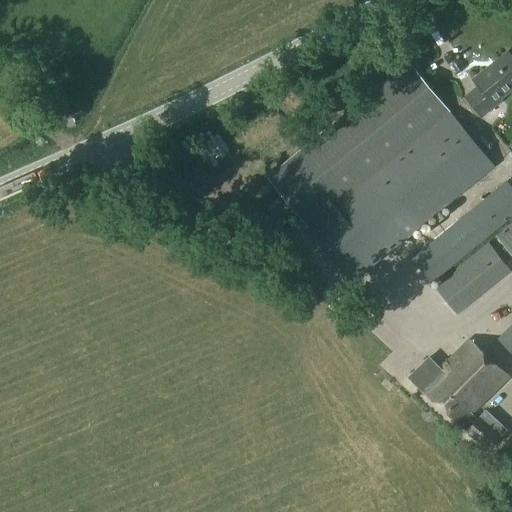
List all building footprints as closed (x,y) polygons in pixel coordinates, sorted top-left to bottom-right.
[(479,89),(465,99),(481,118),(495,106),(493,105),(511,89),(511,59),(508,54),(474,82),(479,89)] [(407,59),(264,178),(353,283),(493,168),(407,59)] [(511,190),(506,184),(412,261),(431,284),(511,218),(511,190)] [(511,225),(497,238),(511,257),(511,225)] [(476,298),(509,273),(486,246),(450,275),(451,276),(435,289),(456,314),(476,298)] [(511,324),(497,340),(511,354),(511,324)] [(473,416),(509,379),(470,341),(420,392),(458,428),(459,427),(465,433),(487,453),(507,433),(488,413),(479,422),(473,416)]
